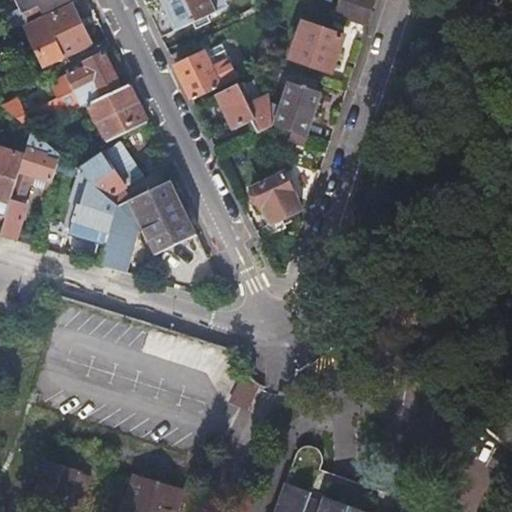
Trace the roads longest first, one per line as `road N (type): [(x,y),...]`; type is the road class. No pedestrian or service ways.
road 1 (residential): [(117,0),(258,285),(269,334)]
road 2 (residential): [(400,0),(308,288),(269,334)]
road 3 (residential): [(269,334),(0,253)]
road 4 (track): [(511,314),(390,312),(308,288)]
